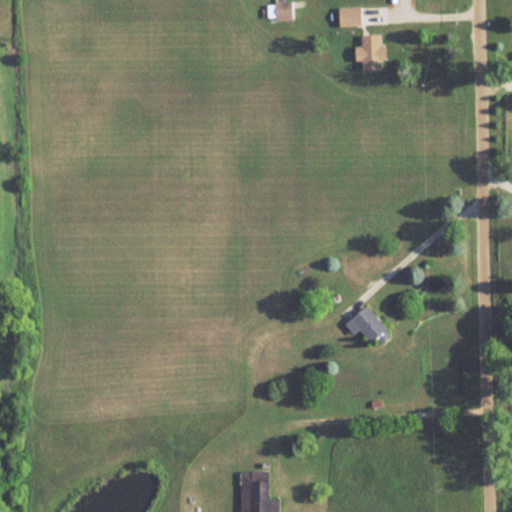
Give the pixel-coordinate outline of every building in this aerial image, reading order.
[(295,3),(270,3),(270,19),(295,19),(295,3)] [(365,26),(365,6),(340,6),(340,26),(365,26)] [(383,34),(364,34),(364,47),(358,47),(358,61),(365,61),(365,70),(385,70),(385,60),(389,60),(389,47),(383,47),(383,34)] [(368,331),(372,344),(386,339),(376,306),(347,314),(353,335),(368,331)] [(240,511),(273,511),(274,471),(241,470),(240,511)]
